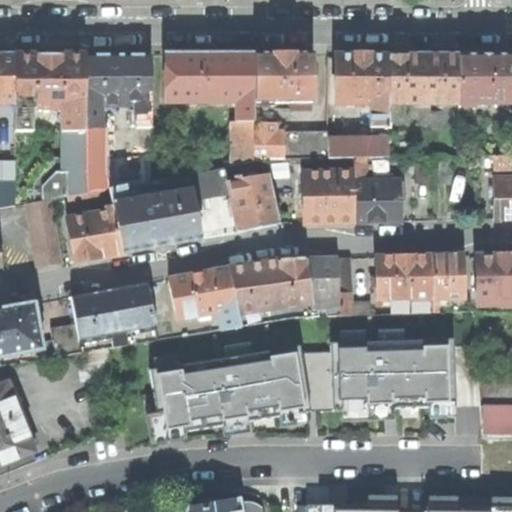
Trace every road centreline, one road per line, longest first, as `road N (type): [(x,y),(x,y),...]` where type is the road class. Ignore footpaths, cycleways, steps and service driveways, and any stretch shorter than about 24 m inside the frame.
road 1 (residential): [(0,288),(206,261),(272,238),(389,244),(511,232)]
road 2 (residential): [(0,26),(479,26)]
road 3 (residential): [(0,505),(61,483),(221,456),(460,460)]
